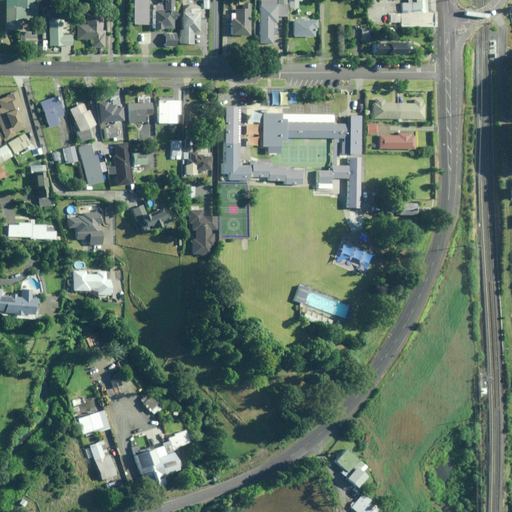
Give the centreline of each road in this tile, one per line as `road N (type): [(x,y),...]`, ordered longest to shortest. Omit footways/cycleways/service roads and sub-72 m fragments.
road 1 (secondary): [(152,511),(235,483),(298,449),(374,373),(420,295),(444,218),(448,73)]
road 2 (residential): [(448,73),(0,66)]
